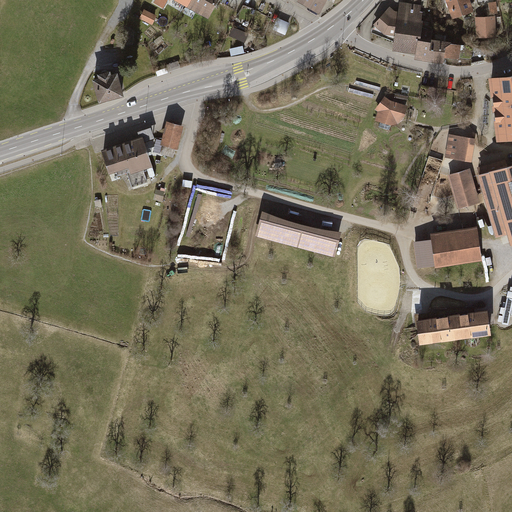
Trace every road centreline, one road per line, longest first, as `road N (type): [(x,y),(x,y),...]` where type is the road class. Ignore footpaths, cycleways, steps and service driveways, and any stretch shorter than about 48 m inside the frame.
road 1 (secondary): [(0,152),(240,75),(329,28)]
road 2 (residential): [(329,28),(424,66),(480,73),(511,67)]
